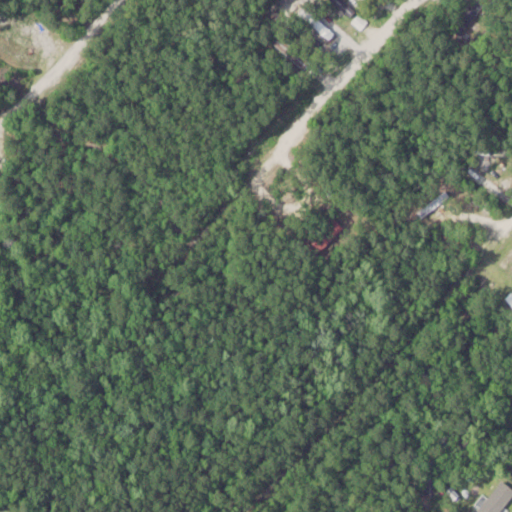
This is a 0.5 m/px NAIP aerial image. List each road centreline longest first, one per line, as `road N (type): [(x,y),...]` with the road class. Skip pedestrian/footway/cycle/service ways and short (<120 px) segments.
road 1 (residential): [(414,0),(97,347)]
road 2 (residential): [(249,504),(511,221)]
road 3 (residential): [(0,125),(115,0)]
